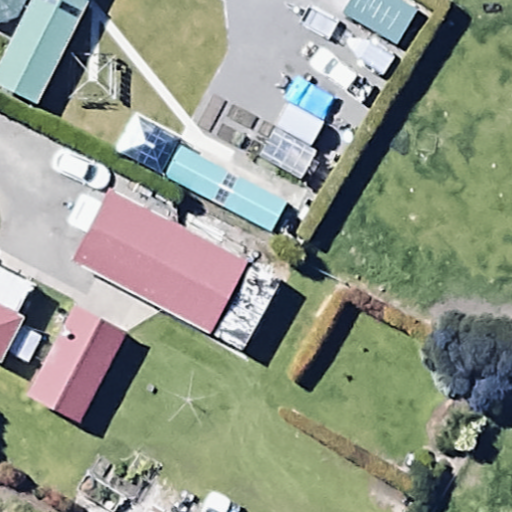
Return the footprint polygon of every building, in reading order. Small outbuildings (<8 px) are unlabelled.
[(88,0),(29,0),(0,55),(0,83),(37,102),(90,1),(88,0)] [(312,30),(294,63),(353,95),(371,61),(312,30)] [(247,261),(108,189),(70,261),(209,334),(247,261)] [(0,361),(23,316),(0,304),(0,361)] [(126,333),(70,305),(23,396),(79,425),(126,333)]
